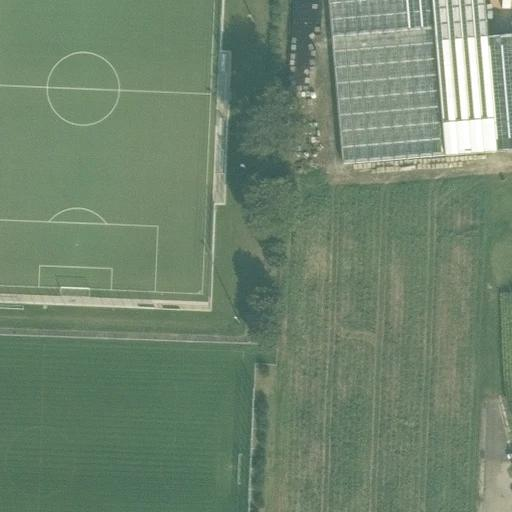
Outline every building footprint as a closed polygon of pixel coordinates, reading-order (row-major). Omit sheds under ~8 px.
[(432,0),(328,0),(332,37),(435,28),(432,0)] [(484,0),(432,0),(435,28),(443,124),(495,119),(484,0)] [(444,141),(443,124),(435,28),(332,37),(342,160),(445,151),(444,141)] [(444,141),(496,136),(495,119),(443,124),(444,141)] [(496,136),(444,141),(445,151),(497,147),(496,136)]
